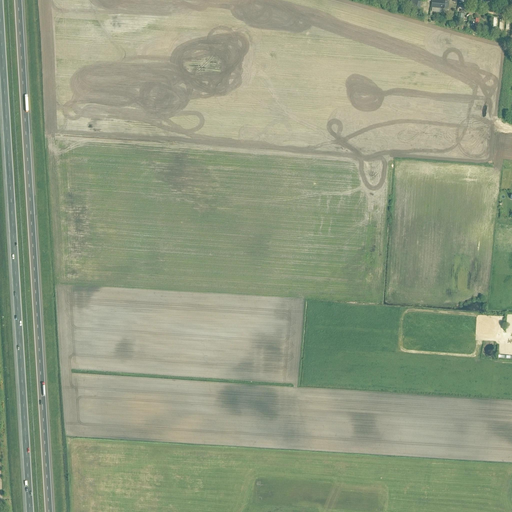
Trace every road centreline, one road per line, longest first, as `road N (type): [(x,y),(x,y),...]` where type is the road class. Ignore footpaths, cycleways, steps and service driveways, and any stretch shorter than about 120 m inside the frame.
road 1 (motorway): [(49,511),(17,0)]
road 2 (motorway): [(0,4),(30,511)]
